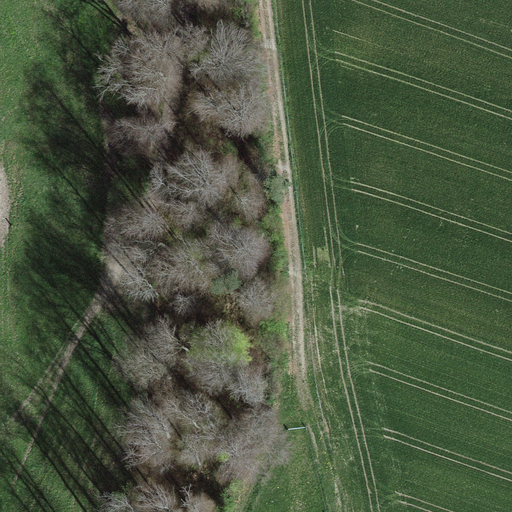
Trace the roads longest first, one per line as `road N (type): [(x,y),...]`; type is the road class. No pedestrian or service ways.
road 1 (track): [(265,0),(303,374),(335,511)]
road 2 (track): [(0,443),(124,258),(145,209),(162,159),(186,0)]
road 3 (track): [(10,429),(0,174)]
road 4 (track): [(303,374),(244,511)]
